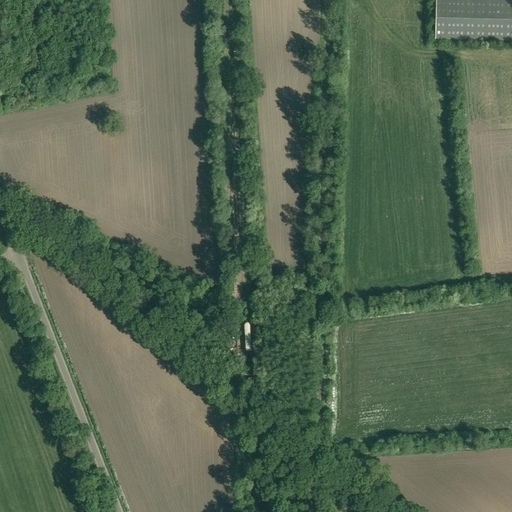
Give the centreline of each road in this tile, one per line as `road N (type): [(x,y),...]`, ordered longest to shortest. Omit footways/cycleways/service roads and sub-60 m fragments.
road 1 (track): [(312,511),(329,0)]
road 2 (track): [(1,209),(26,215),(385,511)]
road 3 (unclassified): [(118,511),(19,256)]
